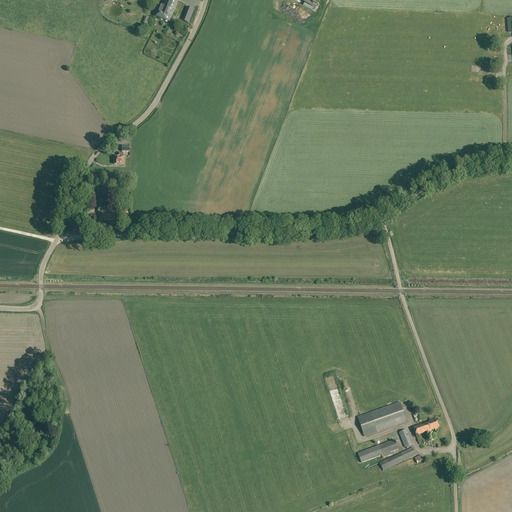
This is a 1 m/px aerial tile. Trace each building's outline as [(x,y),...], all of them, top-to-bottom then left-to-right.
[(160,18),(169,22),(178,1),(175,0),(163,0),(159,11),(158,11),(156,17),(160,18)] [(185,14),(184,17),(182,21),(188,23),(190,19),(191,16),(185,14)] [(114,164),(119,164),(124,164),(124,156),(123,156),(123,153),(119,153),(119,156),(114,156),(114,164)] [(99,220),(122,220),(122,209),(114,209),(114,210),(111,210),(111,206),(102,206),(102,203),(102,200),(97,200),(97,209),(99,209),(99,213),(99,220)] [(344,381),(347,381),(346,378),(349,377),(346,368),(339,370),(341,379),(343,379),(344,381)] [(328,380),(335,401),(341,399),(335,378),(328,380)] [(357,417),(364,437),(406,422),(400,402),(357,417)] [(413,428),(416,435),(427,432),(438,428),(435,420),(424,424),(413,428)] [(398,432),(404,448),(412,445),(406,430),(398,432)] [(357,453),(361,464),(381,456),(382,458),(391,455),(390,453),(397,450),(393,440),(357,453)] [(379,463),(383,470),(416,455),(412,448),(379,463)]
